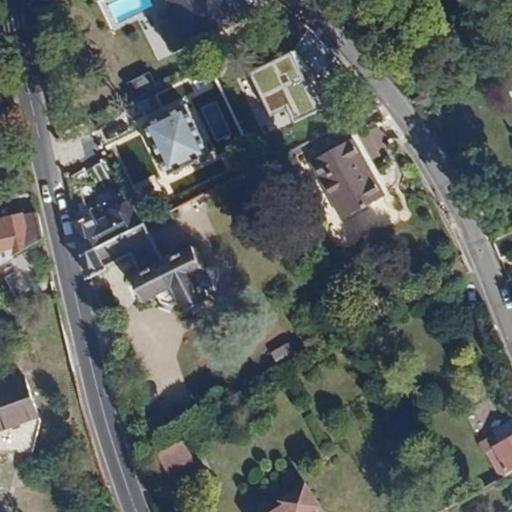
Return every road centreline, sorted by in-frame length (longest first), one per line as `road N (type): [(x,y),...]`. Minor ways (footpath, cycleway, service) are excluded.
road 1 (tertiary): [(137,511),(59,247),(8,0)]
road 2 (residential): [(511,329),(437,165),(365,67),(300,0)]
